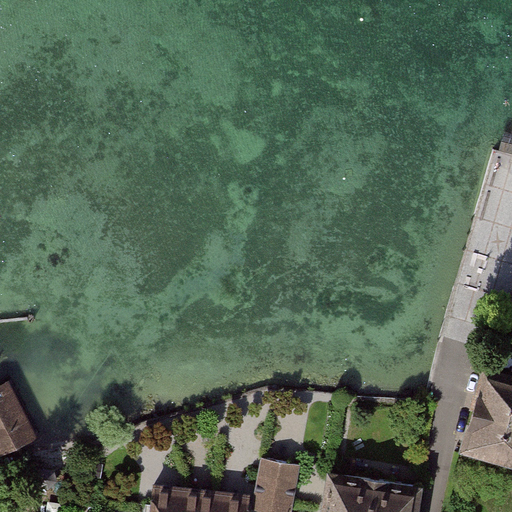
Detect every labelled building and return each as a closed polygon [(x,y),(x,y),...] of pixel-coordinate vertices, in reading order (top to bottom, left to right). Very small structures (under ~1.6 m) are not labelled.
[(511,372),(485,365),(463,445),(511,457),(511,372)] [(0,454),(39,435),(10,376),(0,380),(0,454)] [(290,511),(300,463),(266,457),(257,507),(285,511),(290,511)] [(331,469),(323,511),(415,511),(420,483),(331,469)] [(245,511),(247,494),(155,486),(152,511),(245,511)]
